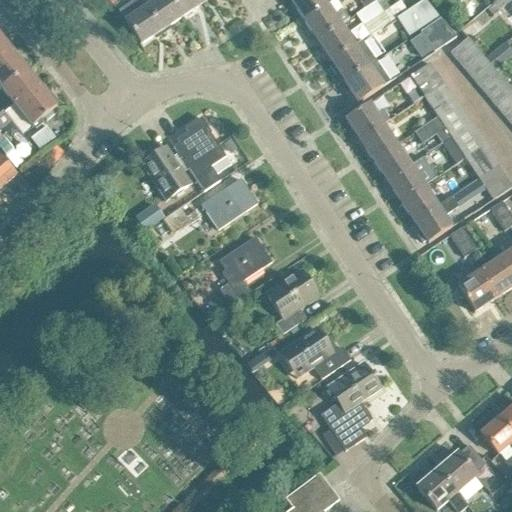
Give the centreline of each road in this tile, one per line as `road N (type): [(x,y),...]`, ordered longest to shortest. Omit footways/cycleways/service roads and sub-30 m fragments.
road 1 (residential): [(443,387),(248,98),(196,80),(137,98)]
road 2 (residential): [(102,127),(0,255)]
road 3 (residential): [(2,0),(102,127)]
road 4 (residential): [(384,511),(365,478),(370,463),(443,387)]
road 5 (residential): [(137,98),(54,0)]
